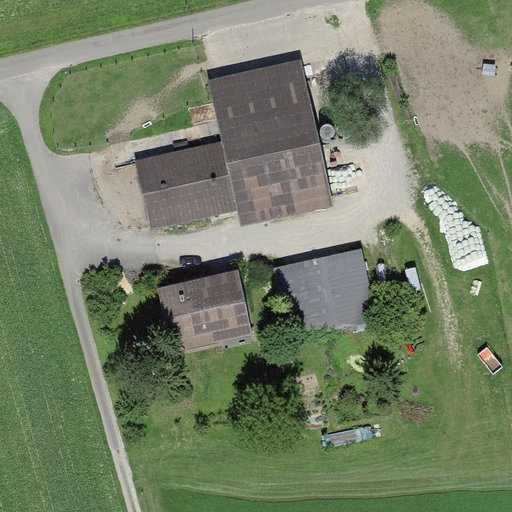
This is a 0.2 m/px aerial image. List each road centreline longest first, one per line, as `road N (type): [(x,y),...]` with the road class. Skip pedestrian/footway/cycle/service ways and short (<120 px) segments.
road 1 (unknown): [(352,0),(384,154),(384,173),(363,204),(343,215),(71,258)]
road 2 (track): [(142,511),(18,68)]
road 3 (unclassified): [(307,0),(0,72)]
